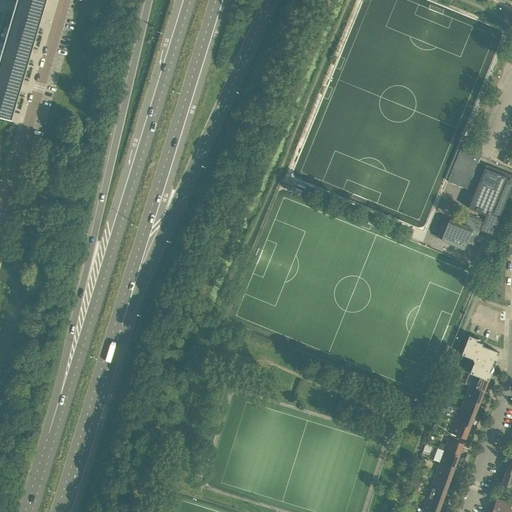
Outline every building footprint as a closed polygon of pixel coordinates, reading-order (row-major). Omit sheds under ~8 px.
[(0,116),(11,119),(14,112),(11,111),(13,107),(14,103),(14,101),(19,87),(21,78),(23,72),(23,71),(28,55),(30,48),(32,43),(33,39),(37,23),(38,19),(40,14),(41,10),(44,2),(44,0),(16,0),(15,2),(15,3),(14,9),(13,9),(13,10),(12,15),(11,16),(10,22),(7,32),(4,42),(2,48),(1,53),(0,54),(0,116)] [(449,176),(447,181),(467,189),(469,184),(480,157),(482,152),(476,150),(469,147),(468,149),(461,151),(461,153),(454,169),(452,168),(449,176)] [(484,168),(468,208),(471,210),(485,215),(483,220),(483,221),(480,227),(479,230),(493,236),(511,190),(511,187),(511,174),(486,164),(484,168)] [(469,215),(466,222),(469,223),(467,227),(449,220),(441,240),(464,249),(466,243),(473,245),(479,231),(479,230),(480,227),(483,220),(469,215)] [(469,336),(461,354),(470,358),(471,358),(471,357),(471,356),(475,354),(477,355),(478,355),(479,356),(480,356),(481,359),(480,361),(480,360),(480,361),(479,363),(475,365),(473,364),(474,364),(473,364),(473,363),(472,366),(469,373),(474,375),(488,380),(491,372),(489,372),(491,366),(493,367),(494,366),(499,352),(485,347),(484,346),(482,346),(482,345),(481,345),(482,344),(481,343),(475,341),(476,339),(469,336)] [(474,375),(469,386),(484,392),(488,380),(474,375)] [(469,386),(465,398),(479,403),(484,392),(469,386)] [(465,398),(460,409),(475,415),(479,403),(465,398)] [(460,409),(456,421),(470,426),(475,415),(460,409)] [(456,421),(451,433),(465,439),(470,426),(456,421)] [(446,445),(444,450),(459,456),(463,444),(448,438),(446,445)] [(426,445),(423,452),(430,454),(433,447),(426,445)] [(444,450),(440,462),(454,468),(459,456),(444,450)] [(440,462),(435,475),(450,480),(454,468),(440,462)] [(511,472),(506,471),(501,484),(511,487),(511,472)] [(435,475),(431,486),(446,492),(450,480),(435,475)] [(408,489),(408,491),(415,493),(417,488),(411,485),(410,485),(409,488),(408,489)] [(431,486),(427,498),(441,504),(446,492),(431,486)] [(427,498),(422,510),(428,511),(438,511),(441,504),(427,498)] [(496,499),(491,511),(504,511),(508,503),(496,499)]
